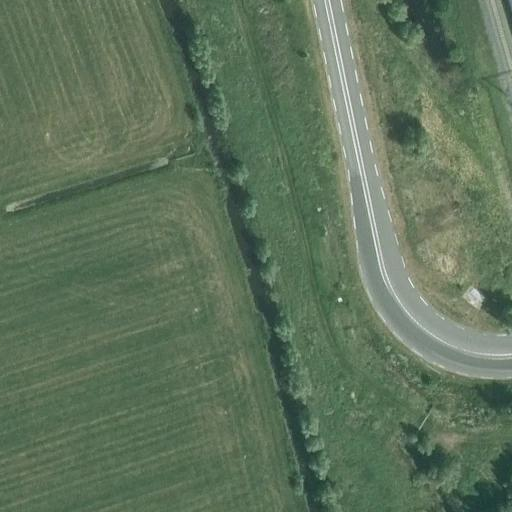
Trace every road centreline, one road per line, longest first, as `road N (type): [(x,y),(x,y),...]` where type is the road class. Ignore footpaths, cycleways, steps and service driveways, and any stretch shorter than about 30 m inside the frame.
road 1 (track): [(245,0),(330,337),(345,360),(421,421),(455,438),(511,440)]
road 2 (secondary): [(511,356),(445,346),(403,314),(392,295),(326,0)]
